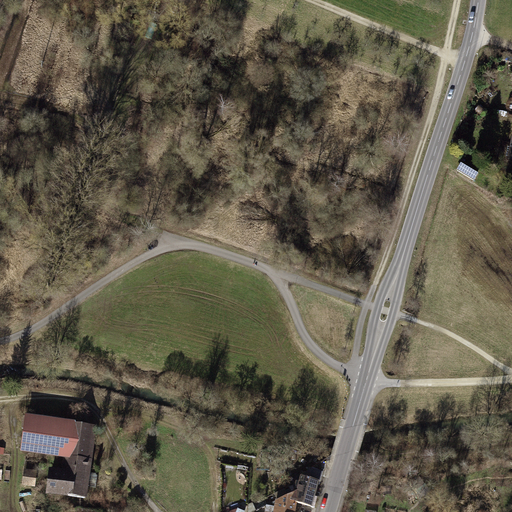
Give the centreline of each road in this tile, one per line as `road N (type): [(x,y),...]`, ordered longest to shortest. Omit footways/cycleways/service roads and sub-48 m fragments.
road 1 (secondary): [(477,0),(328,511)]
road 2 (track): [(457,0),(439,89),(352,372)]
road 3 (track): [(280,275),(174,246),(60,318),(0,343)]
road 4 (track): [(280,275),(303,331),(335,365),(382,382),(511,378)]
road 5 (track): [(218,511),(211,453),(197,434),(44,395),(0,398)]
road 6 (track): [(0,97),(99,127),(111,148),(101,189),(106,209),(187,245)]
road 7 (track): [(511,440),(338,475)]
road 8 (track): [(303,0),(464,61)]
road 9 (track): [(511,373),(460,338),(386,311)]
